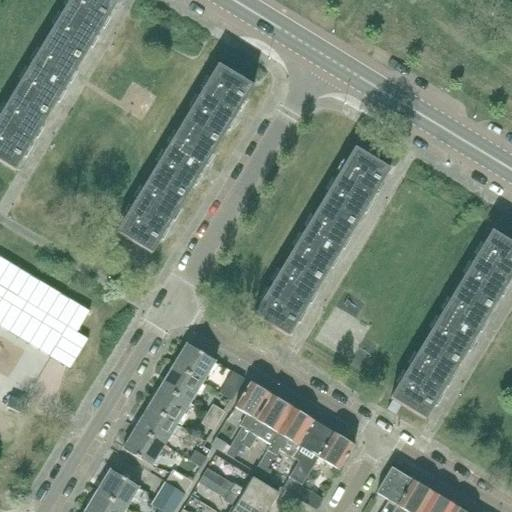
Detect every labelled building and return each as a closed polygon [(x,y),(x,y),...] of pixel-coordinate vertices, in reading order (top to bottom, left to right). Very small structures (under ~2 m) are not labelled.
[(81,61),(115,5),(106,0),(72,0),(48,41),(81,61)] [(48,116),(81,61),(48,41),(14,96),(48,116)] [(218,143),(252,88),(218,68),(185,123),(218,143)] [(0,162),(14,171),(48,116),(14,96),(0,119),(0,162)] [(185,198),(218,143),(185,123),(152,178),(185,198)] [(355,227),(388,171),(355,151),(321,207),(355,227)] [(151,254),(185,198),(152,178),(118,233),(151,254)] [(321,281),(355,227),(321,207),(288,261),(321,281)] [(491,310),(511,275),(511,245),(492,234),(458,290),(491,310)] [(288,337),(321,281),(288,261),(255,316),(288,337)] [(0,281),(0,321),(75,357),(92,323),(1,279),(0,281)] [(458,364),(491,310),(458,290),(425,344),(458,364)] [(346,302),(338,296),(316,329),(350,353),(375,316),(349,298),(346,302)] [(425,420),(458,364),(425,344),(391,399),(425,420)] [(202,384),(215,363),(186,345),(173,367),(202,384)] [(189,405),(202,384),(173,367),(161,388),(189,405)] [(230,402),(244,380),(232,373),(219,395),(230,402)] [(249,432),(271,397),(250,384),(234,409),(246,416),(239,427),(241,429),(230,448),(215,439),(210,447),(225,456),(232,460),(249,432)] [(177,426),(189,405),(161,388),(148,408),(177,426)] [(270,445),(277,435),(292,409),(271,397),(249,432),(257,437),(270,445)] [(11,399),(6,411),(19,416),(23,405),(11,399)] [(392,401),(387,410),(395,415),(400,407),(392,401)] [(206,415),(218,422),(223,413),(212,406),(206,415)] [(164,447),(177,426),(148,408),(135,429),(164,447)] [(290,458),(291,457),(297,447),(312,422),(292,409),(277,435),(270,445),(266,452),(267,452),(254,473),(266,481),(272,472),(267,469),(278,450),(280,451),(290,458)] [(212,432),(218,422),(206,415),(200,425),(212,432)] [(304,483),(312,469),(317,459),(333,434),(312,422),(297,447),(291,457),(300,462),(292,476),(304,483)] [(151,468),(164,447),(135,429),(122,451),(151,468)] [(241,465),(257,437),(249,432),(232,460),(241,465)] [(339,472),(354,447),(333,434),(317,459),(339,472)] [(201,469),(206,459),(194,452),(188,461),(201,469)] [(392,470),(391,469),(376,495),(387,502),(381,511),(393,511),(412,482),(392,470)] [(138,489),(126,481),(110,471),(97,493),(125,510),(138,489)] [(184,495),(192,483),(172,471),(165,483),(184,495)] [(259,511),(219,487),(202,477),(198,484),(224,500),(223,502),(233,509),(231,511),(259,511)] [(259,511),(267,511),(278,495),(252,479),(244,491),(233,485),(232,486),(223,481),(219,487),(259,511)] [(422,511),(433,495),(412,482),(393,511),(422,511)] [(178,505),(184,495),(165,483),(159,493),(178,505)] [(315,510),(321,499),(301,487),(295,498),(315,510)] [(123,511),(125,510),(97,493),(85,511),(123,511)] [(161,511),(173,511),(178,505),(159,493),(151,506),(161,511)] [(450,511),(453,507),(433,495),(422,511),(450,511)]
